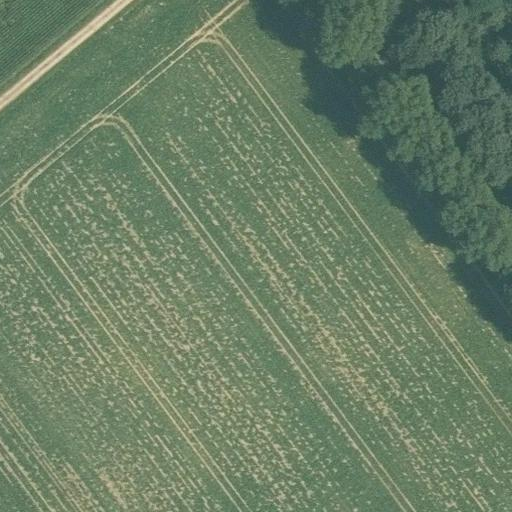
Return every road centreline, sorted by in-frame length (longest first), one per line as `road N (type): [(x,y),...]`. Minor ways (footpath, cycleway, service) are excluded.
road 1 (unclassified): [(511,247),(329,0)]
road 2 (track): [(0,104),(124,0)]
